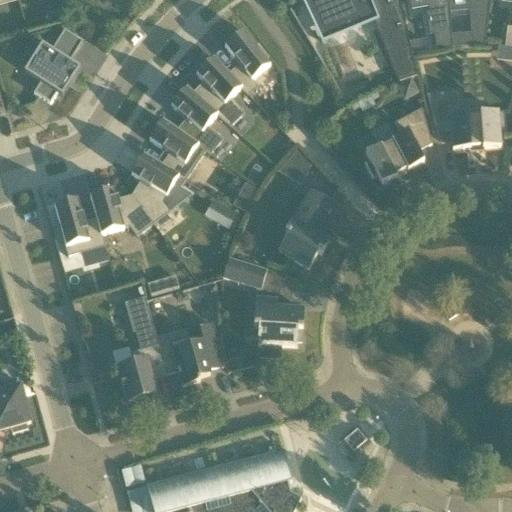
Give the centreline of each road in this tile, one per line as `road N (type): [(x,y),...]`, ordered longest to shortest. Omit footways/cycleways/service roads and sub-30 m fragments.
road 1 (residential): [(345,390),(75,469)]
road 2 (residential): [(75,469),(0,208)]
road 3 (residential): [(0,168),(75,146),(194,0)]
road 4 (residential): [(345,390),(346,299),(384,230)]
road 5 (residential): [(394,487),(409,447),(401,419),(373,392),(345,390)]
road 6 (residential): [(511,193),(444,198),(384,230)]
road 7 (residential): [(511,511),(448,505),(394,487)]
